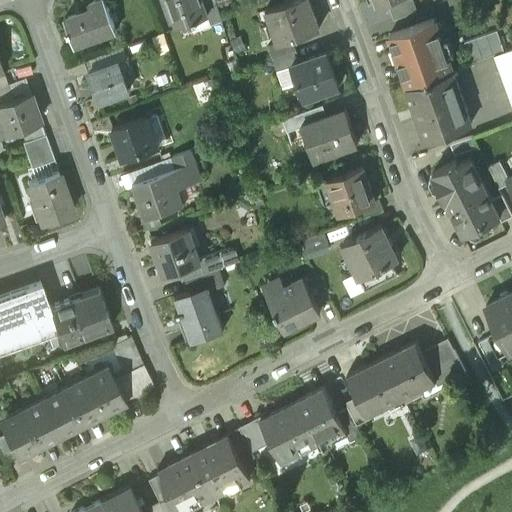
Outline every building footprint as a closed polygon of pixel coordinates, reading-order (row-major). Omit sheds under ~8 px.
[(91,9),(65,18),(69,30),(68,30),(69,34),(71,33),(75,45),(91,39),(89,35),(114,26),(104,0),(99,0),(89,3),(91,9)] [(169,0),(179,25),(208,15),(202,0),(169,0)] [(291,0),(290,1),(267,9),(273,24),(279,22),(285,39),(279,41),(279,43),(292,39),(320,29),(309,0),(291,0)] [(412,0),(390,0),(397,17),(416,10),(412,0)] [(435,18),(390,34),(395,49),(393,50),(398,62),(399,61),(408,85),(453,69),(435,18)] [(496,30),(464,41),(472,62),(504,51),(496,30)] [(292,39),(279,43),(279,41),(269,45),(273,57),(296,49),(292,39)] [(296,49),(273,57),(278,71),(293,66),(292,65),(300,62),(296,49)] [(300,62),(292,65),(293,66),(304,98),(340,85),(328,52),(300,62)] [(121,65),(91,75),(101,105),(131,95),(121,65)] [(453,69),(408,85),(426,138),(472,122),(453,69)] [(7,84),(0,86),(0,101),(11,97),(7,84)] [(11,97),(0,101),(0,115),(6,132),(40,120),(30,91),(11,97)] [(300,124),(313,162),(356,148),(344,110),(300,124)] [(148,114),(114,126),(119,141),(118,141),(124,159),(159,146),(148,114)] [(44,134),(22,142),(31,168),(53,160),(44,134)] [(473,135),(451,142),(455,153),(478,145),(473,135)] [(192,149),(172,156),(176,168),(196,161),(192,149)] [(471,157),(458,163),(456,160),(433,171),(441,189),(446,200),(447,200),(463,232),(499,215),(500,214),(491,198),(471,157)] [(176,168),(132,183),(144,217),(184,203),(179,186),(202,178),(196,161),(176,168)] [(363,165),(323,179),(330,199),(335,198),(340,212),(375,199),(363,165)] [(58,172),(27,182),(41,222),(72,211),(58,172)] [(511,214),(511,212),(502,192),(491,198),(500,214),(499,215),(501,220),(511,214)] [(381,223),(343,242),(366,288),(398,272),(392,260),(398,258),(381,223)] [(188,227),(152,240),(164,274),(200,261),(199,258),(188,227)] [(323,230),(302,237),(307,251),(327,243),(323,230)] [(230,251),(199,258),(200,261),(204,272),(219,267),(234,262),(230,251)] [(204,272),(184,279),(188,291),(190,290),(192,294),(209,288),(224,282),(219,267),(204,272)] [(304,277),(268,295),(285,327),(320,309),(304,277)] [(40,282),(0,296),(0,366),(2,366),(0,361),(0,349),(57,330),(49,307),(40,282)] [(209,288),(192,294),(190,290),(188,291),(176,295),(192,340),(224,329),(209,288)] [(98,290),(49,307),(57,330),(62,345),(111,327),(98,290)] [(511,290),(510,292),(509,290),(499,295),(500,296),(486,303),(499,330),(509,350),(511,348),(511,290)] [(499,330),(489,335),(500,356),(510,351),(509,350),(499,330)] [(131,335),(111,345),(120,363),(138,354),(136,350),(131,335)] [(489,335),(479,340),(493,368),(503,363),(500,356),(489,335)] [(416,339),(382,356),(402,396),(435,379),(436,379),(427,360),(416,339)] [(454,347),(427,360),(436,379),(435,379),(438,384),(466,370),(454,347)] [(138,354),(120,363),(125,372),(143,363),(138,354)] [(382,356),(347,373),(358,395),(367,413),(368,413),(402,396),(382,356)] [(143,363),(125,372),(136,394),(154,385),(143,363)] [(106,364),(84,374),(104,413),(125,402),(124,400),(113,378),(106,364)] [(125,372),(113,378),(124,400),(136,394),(125,372)] [(84,374),(63,385),(82,423),(104,413),(84,374)] [(63,385),(41,396),(60,435),(82,423),(63,385)] [(324,385),(297,399),(318,442),(319,441),(320,444),(325,446),(332,442),(335,433),(344,428),(346,428),(338,412),(324,385)] [(358,395),(345,401),(348,407),(357,424),(370,417),(368,413),(367,413),(358,395)] [(41,396),(20,407),(39,445),(60,435),(41,396)] [(262,416),(260,417),(272,440),(271,440),(281,460),(318,442),(297,399),(262,416)] [(20,407),(0,417),(0,423),(4,432),(16,455),(17,457),(39,445),(20,407)] [(357,424),(348,407),(338,412),(346,428),(344,428),(350,439),(362,433),(357,424)] [(261,414),(239,425),(252,450),(271,440),(272,440),(260,417),(262,416),(261,414)] [(239,425),(229,430),(228,433),(229,433),(244,461),(255,455),(252,450),(239,425)] [(16,455),(4,432),(0,433),(0,449),(5,460),(16,455)] [(217,436),(208,441),(207,443),(193,451),(213,490),(228,483),(232,490),(235,491),(243,487),(243,484),(242,481),(251,476),(244,461),(229,433),(228,433),(218,438),(217,436)] [(193,451),(167,463),(169,467),(159,472),(170,496),(178,511),(215,493),(213,490),(193,451)] [(170,496),(159,472),(148,478),(159,500),(160,502),(170,496)] [(142,511),(128,484),(99,498),(106,511),(142,511)] [(99,498),(70,511),(106,511),(99,498)] [(159,500),(148,505),(151,511),(164,511),(160,502),(159,500)]
